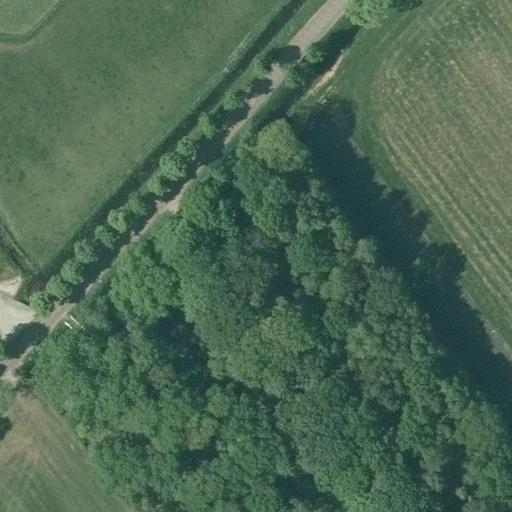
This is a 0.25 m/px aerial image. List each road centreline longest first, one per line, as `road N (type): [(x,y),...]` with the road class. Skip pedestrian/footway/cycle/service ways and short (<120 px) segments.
road 1 (tertiary): [(0,363),(337,0)]
road 2 (track): [(206,255),(236,257),(422,511)]
road 3 (track): [(392,511),(206,255)]
